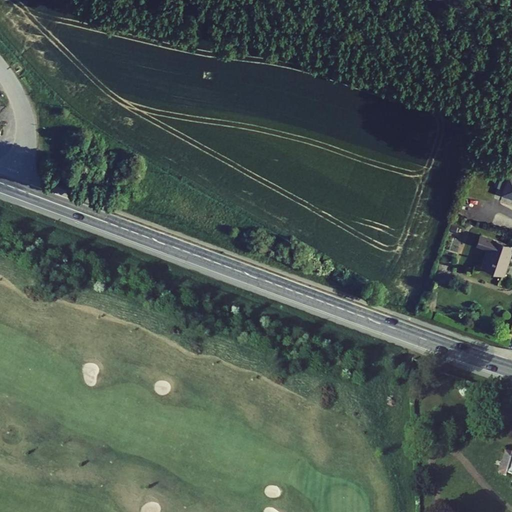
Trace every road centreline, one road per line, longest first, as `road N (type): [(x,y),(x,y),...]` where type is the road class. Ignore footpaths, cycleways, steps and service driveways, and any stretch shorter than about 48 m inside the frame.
road 1 (primary): [(13,188),(511,369)]
road 2 (unclassified): [(0,66),(26,123),(13,188)]
